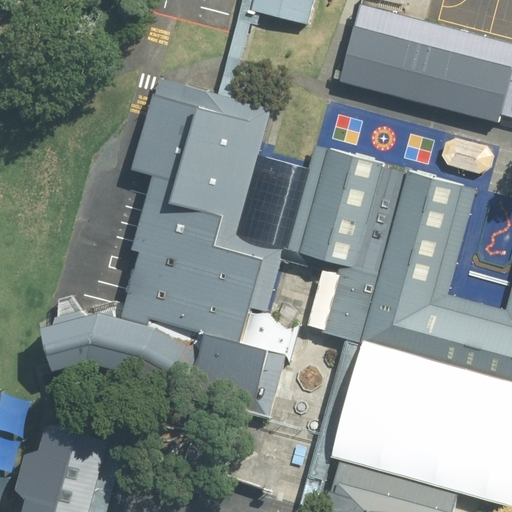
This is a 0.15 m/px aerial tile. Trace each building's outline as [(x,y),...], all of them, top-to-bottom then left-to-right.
[(241,0),(240,6),(312,24),(317,0),(241,0)] [(511,55),(356,18),(340,85),(505,124),(511,96),(511,55)] [(298,427),(322,328),(511,382),(511,301),(508,314),(448,291),(480,181),(316,139),(307,166),(267,154),(281,108),(156,73),(133,168),(157,174),(123,299),(52,328),(56,369),(93,367),(152,379),(167,392),(193,409),(261,413),(298,427)] [(496,144),(454,133),(446,162),(489,173),(496,144)] [(111,511),(138,433),(51,406),(14,496),(35,511),(111,511)] [(455,511),(462,485),(334,452),(318,511),(455,511)]
